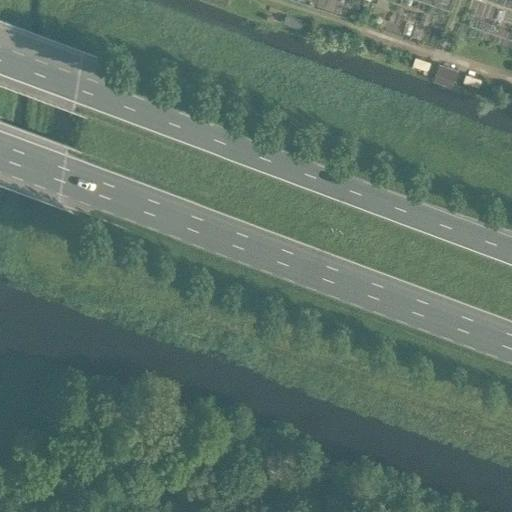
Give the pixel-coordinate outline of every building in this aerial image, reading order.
[(386,8),(389,0),(377,0),(376,5),(386,8)] [(301,29),(304,21),(286,15),(284,23),(301,29)] [(102,64),(104,48),(85,46),(85,50),(90,51),(88,62),(102,64)] [(429,70),(432,61),(416,56),(413,65),(429,70)] [(454,87),(460,70),(439,63),(433,79),(454,87)] [(466,74),(464,82),(480,87),(482,79),(466,74)]
